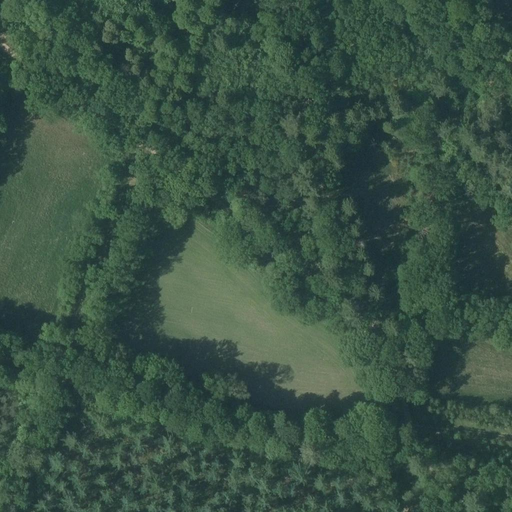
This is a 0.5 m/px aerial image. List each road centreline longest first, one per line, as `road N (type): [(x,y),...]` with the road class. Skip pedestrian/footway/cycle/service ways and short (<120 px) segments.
road 1 (track): [(0,47),(224,205),(365,329),(408,424)]
road 2 (track): [(180,31),(0,496)]
road 3 (track): [(408,424),(305,440),(265,436),(0,350)]
